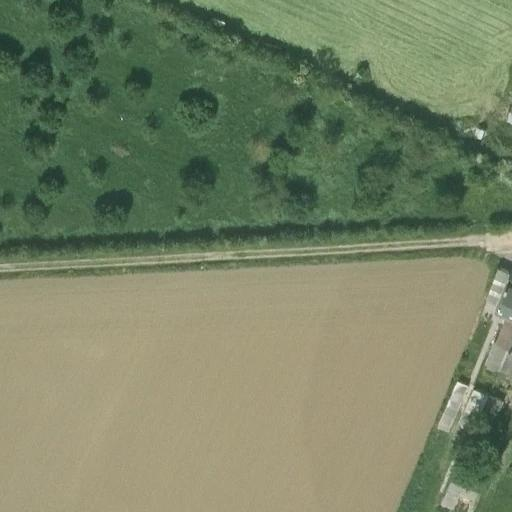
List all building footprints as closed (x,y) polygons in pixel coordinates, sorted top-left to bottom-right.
[(498,296),(511,265),(499,260),(487,291),(498,296)] [(509,302),(511,303),(511,261),(511,265),(498,296),(497,297),(509,302)] [(511,333),(511,303),(509,302),(497,333),(495,332),(486,355),(500,361),(510,338),(511,333)] [(511,333),(510,338),(500,361),(511,365),(511,333)] [(458,372),(438,419),(449,424),(469,377),(458,372)] [(482,390),(484,384),(474,380),(460,414),(462,415),(459,422),(467,425),(482,390)] [(482,390),(467,425),(475,429),(484,411),(489,413),(491,408),(498,411),(506,394),(484,384),(482,390)]
